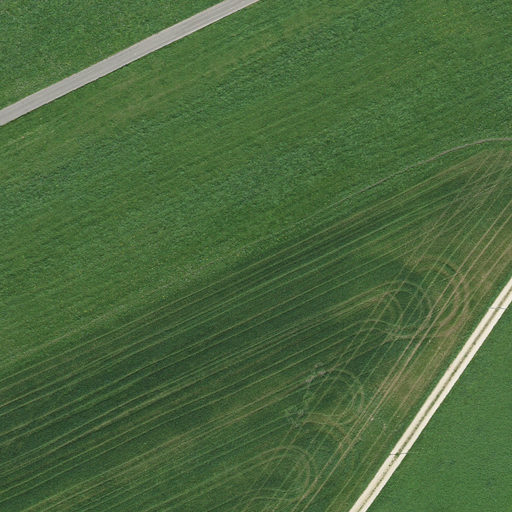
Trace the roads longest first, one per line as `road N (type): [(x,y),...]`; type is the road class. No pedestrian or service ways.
road 1 (unclassified): [(248,0),(0,116)]
road 2 (track): [(511,291),(357,511)]
